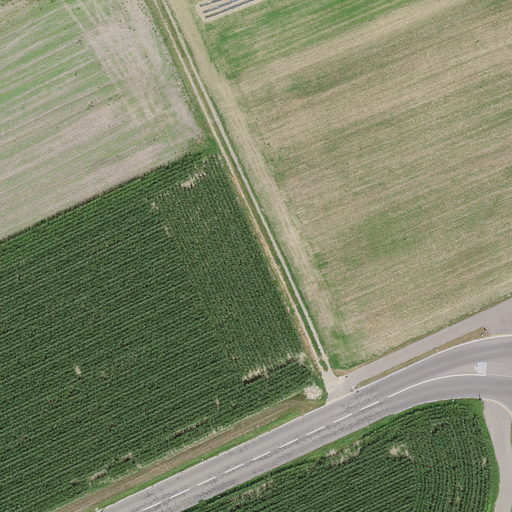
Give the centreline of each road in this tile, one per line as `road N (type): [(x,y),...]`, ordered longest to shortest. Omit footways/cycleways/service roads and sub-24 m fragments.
road 1 (track): [(347,416),(158,0)]
road 2 (tertiary): [(511,370),(471,367),(432,378),(144,511)]
